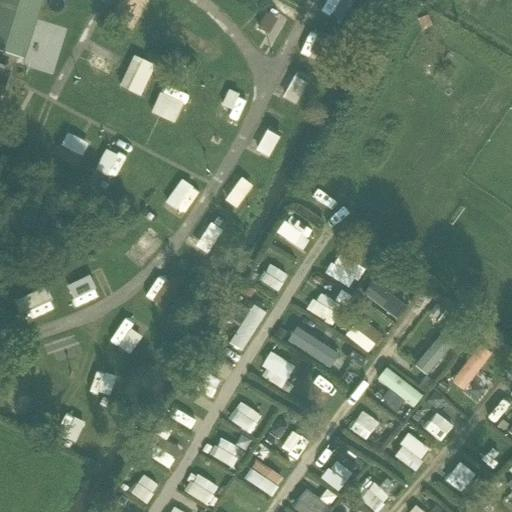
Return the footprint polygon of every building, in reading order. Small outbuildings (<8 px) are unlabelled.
[(38,0),(0,0),(0,51),(21,58),(38,0)] [(279,27),(290,8),(275,0),(263,0),(256,13),(279,27)] [(323,0),(320,8),(336,16),(343,0),(323,0)] [(81,61),(99,71),(109,53),(91,43),(81,61)] [(115,87),(139,96),(152,64),(129,54),(115,87)] [(283,70),(270,88),(289,103),(303,84),(283,70)] [(174,124),(186,95),(159,83),(147,112),(174,124)] [(238,122),(246,96),(223,89),(215,115),(238,122)] [(257,122),(245,147),(267,157),(279,133),(257,122)] [(61,133),(53,155),(77,164),(85,142),(61,133)] [(118,178),(126,157),(101,148),(94,169),(118,178)] [(232,209),(249,187),(228,171),(211,193),(232,209)] [(176,179),(162,204),(174,210),(188,185),(176,179)] [(287,214),(274,232),(298,250),(311,232),(287,214)] [(186,242),(206,253),(219,230),(199,219),(186,242)] [(146,257),(161,246),(152,233),(136,244),(146,257)] [(328,263),(321,272),(343,287),(350,278),(328,263)] [(269,264),(257,280),(276,293),(288,277),(269,264)] [(143,300),(170,308),(179,283),(151,274),(143,300)] [(70,305),(94,299),(87,276),(64,282),(70,305)] [(392,321),(403,309),(370,279),(359,291),(392,321)] [(16,315),(49,300),(42,285),(10,300),(16,315)] [(332,318),(345,295),(336,290),(322,313),(332,318)] [(307,311),(319,316),(327,297),(314,292),(307,311)] [(250,304),(225,342),(241,352),(266,315),(250,304)] [(127,328),(132,321),(122,315),(107,340),(130,355),(141,336),(127,328)] [(342,333),(364,353),(379,336),(358,316),(342,333)] [(327,369),(337,354),(294,324),(284,339),(327,369)] [(477,344),(447,378),(460,391),(491,356),(477,344)] [(268,350),(255,370),(282,387),(295,367),(268,350)] [(419,350),(410,368),(426,375),(434,357),(419,350)] [(374,378),(410,409),(420,398),(384,366),(374,378)] [(106,397),(113,377),(93,369),(86,389),(106,397)] [(9,391),(3,407),(27,415),(32,400),(9,391)] [(225,419),(250,435),(261,416),(237,401),(225,419)] [(75,444),(84,423),(62,413),(52,434),(75,444)] [(369,442),(380,424),(362,413),(351,431),(369,442)] [(411,469),(427,448),(406,433),(391,454),(411,469)] [(167,469),(179,450),(158,437),(146,456),(167,469)] [(207,456),(232,466),(240,448),(215,437),(207,456)] [(342,444),(324,462),(343,481),(361,463),(342,444)] [(269,496),(282,478),(254,460),(242,478),(269,496)] [(511,471),(511,472),(511,471),(511,491),(503,500),(511,509),(511,471)] [(181,491),(206,506),(218,487),(193,472),(181,491)] [(128,490),(143,502),(157,485),(141,473),(128,490)] [(388,480),(365,481),(366,507),(388,506),(388,480)] [(303,490),(290,506),(297,511),(316,511),(322,505),(303,490)] [(246,511),(254,511),(257,508),(234,495),(230,503),(246,511)]
